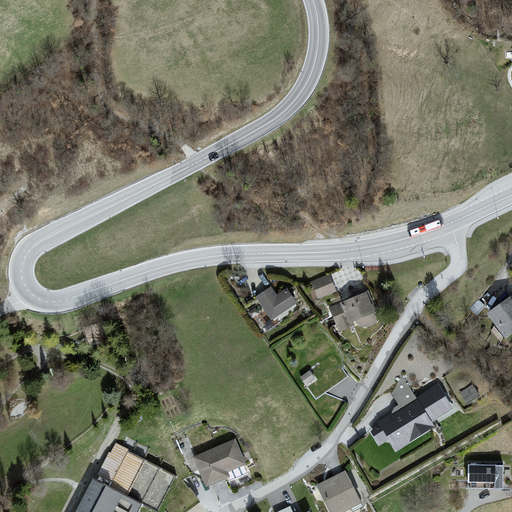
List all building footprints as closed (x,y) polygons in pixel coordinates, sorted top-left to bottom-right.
[(279,262),(241,287),(267,328),(306,302),(279,262)] [(331,272),(313,279),(319,294),(337,288),(331,272)] [(511,282),(482,311),(511,343),(511,282)] [(366,288),(327,312),(348,345),(387,321),(366,288)] [(456,368),(364,420),(387,459),(478,407),(456,368)] [(231,436),(185,462),(204,494),(249,467),(231,436)] [(117,453),(83,511),(156,511),(173,484),(117,453)] [(502,465),(468,465),(468,488),(502,488),(502,465)] [(340,511),(359,502),(344,473),(318,486),(331,511),(340,511)] [(292,503),(275,510),(276,511),(293,511),(295,511),(292,503)]
